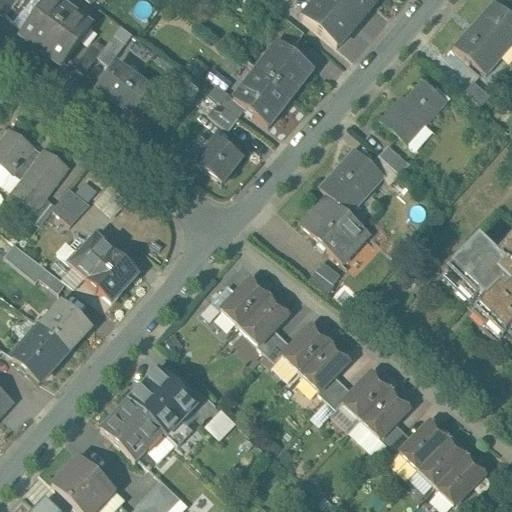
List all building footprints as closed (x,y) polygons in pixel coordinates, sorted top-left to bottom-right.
[(14,0),(1,0),(0,2),(0,19),(1,21),(4,18),(18,3),(14,0)] [(21,0),(18,3),(4,18),(13,26),(33,4),(28,0),(21,0)] [(372,9),(361,0),(320,0),(302,22),(336,51),(372,9)] [(379,0),(361,0),(372,9),(379,0)] [(48,1),(19,39),(40,54),(69,16),(48,1)] [(511,22),(495,7),(467,39),(466,38),(454,52),(485,80),(497,66),(496,65),(511,47),(511,22)] [(90,32),(69,16),(40,54),(61,70),(90,32)] [(303,37),(285,23),(269,43),(276,48),(276,47),(288,56),(303,37)] [(116,37),(96,62),(108,70),(127,45),(116,37)] [(288,56),(276,47),(276,48),(255,75),(290,103),(312,75),(288,56)] [(91,48),(73,72),(83,79),(96,62),(101,55),(91,48)] [(149,94),(115,68),(104,83),(107,85),(99,96),(130,119),(149,94)] [(290,103),(255,75),(233,103),(232,104),(245,114),(267,131),(290,103)] [(421,86),(404,104),(401,101),(379,126),(403,148),(421,128),(424,132),(445,108),(421,86)] [(489,102),(473,87),(463,97),(480,112),(489,102)] [(233,103),(227,99),(219,109),(237,123),(245,114),(232,104),(233,103)] [(219,109),(217,107),(206,119),(227,136),(237,123),(219,109)] [(40,161),(30,154),(32,151),(9,135),(0,147),(0,183),(4,186),(4,193),(11,199),(10,200),(32,217),(33,217),(44,203),(67,172),(44,155),(40,161)] [(240,163),(215,143),(195,169),(221,188),(240,163)] [(408,169),(387,151),(378,160),(399,179),(408,169)] [(370,169),(353,154),(318,192),(327,200),(348,220),(383,182),(383,181),(370,169)] [(399,179),(378,160),(370,169),(383,181),(383,182),(390,189),(399,179)] [(89,210),(68,194),(55,211),(51,215),(69,231),(89,210)] [(348,220),(327,200),(300,230),(341,268),(369,238),(348,220)] [(44,203),(33,217),(32,217),(27,223),(39,231),(51,215),(55,211),(44,203)] [(136,279),(95,241),(69,270),(110,308),(136,279)] [(511,243),(495,262),(477,244),(442,280),(470,307),(477,300),(483,305),(468,320),(497,347),(504,340),(511,330),(511,243)] [(65,289),(13,250),(3,262),(35,288),(38,284),(57,299),(65,289)] [(330,295),(340,276),(321,265),(310,284),(330,295)] [(236,299),(220,315),(221,316),(239,333),(269,301),(251,283),(236,299)] [(227,291),(210,308),(220,317),(221,316),(220,315),(236,299),(227,291)] [(269,301),(239,333),(257,351),(273,335),(288,319),(269,301)] [(89,332),(62,308),(40,332),(67,356),(89,332)] [(290,352),(281,362),(299,379),(330,348),(311,330),(290,352)] [(67,356),(40,332),(12,364),(39,388),(67,356)] [(273,335),(257,351),(256,352),(265,361),(282,343),(273,335)] [(282,343),(265,361),(274,369),(281,362),(290,352),(282,343)] [(330,348),(299,379),(317,397),(318,397),(334,381),(349,366),(330,348)] [(195,412),(157,375),(127,406),(162,439),(165,443),(195,412)] [(351,398),(341,408),(341,409),(360,426),(390,395),(372,377),(351,398)] [(334,381),(318,397),(317,397),(316,398),(326,407),(342,390),(334,381)] [(342,390),(326,407),(335,416),(341,409),(341,408),(351,398),(342,390)] [(409,413),(390,395),(360,426),(378,444),(394,428),(409,413)] [(0,396),(0,419),(11,407),(0,396)] [(217,446),(235,429),(210,402),(197,413),(209,426),(203,431),(217,446)] [(162,439),(127,406),(100,435),(134,468),(162,439)] [(411,445),(399,458),(417,475),(448,443),(430,425),(411,445)] [(394,428),(378,444),(377,445),(386,454),(403,436),(394,428)] [(403,436),(386,454),(395,463),(399,458),(411,445),(403,436)] [(448,443),(417,475),(435,493),(466,461),(448,443)] [(466,461),(435,493),(453,511),(484,479),(466,461)] [(99,511),(114,497),(78,463),(50,491),(72,511),(99,511)] [(410,484),(424,497),(429,490),(415,478),(410,484)] [(485,483),(473,494),(479,500),(491,489),(485,483)] [(172,511),(180,504),(161,486),(145,502),(155,511),(172,511)] [(155,511),(145,502),(135,511),(155,511)]
